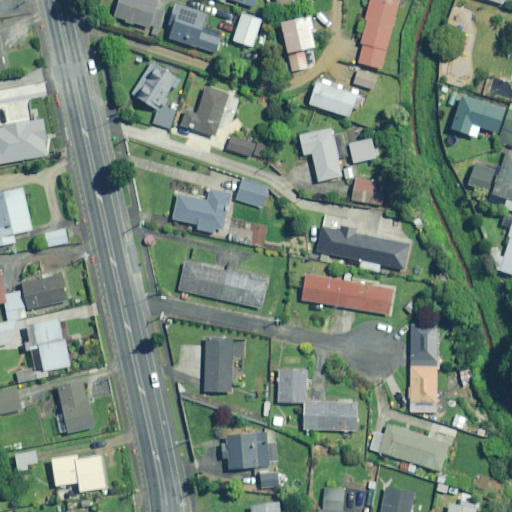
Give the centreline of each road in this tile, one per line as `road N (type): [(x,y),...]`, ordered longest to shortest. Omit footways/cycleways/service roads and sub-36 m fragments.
road 1 (secondary): [(123,311),(56,0)]
road 2 (residential): [(378,349),(159,304),(123,311)]
road 3 (secondary): [(165,511),(123,311)]
